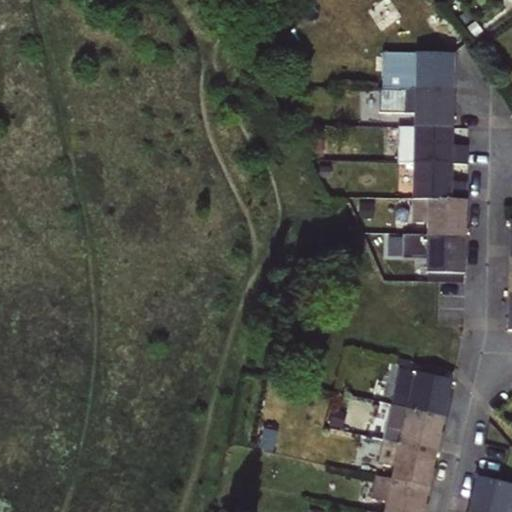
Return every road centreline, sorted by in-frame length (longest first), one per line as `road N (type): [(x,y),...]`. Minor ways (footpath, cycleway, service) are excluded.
road 1 (residential): [(491,116),(482,352)]
road 2 (residential): [(482,352),(445,511)]
